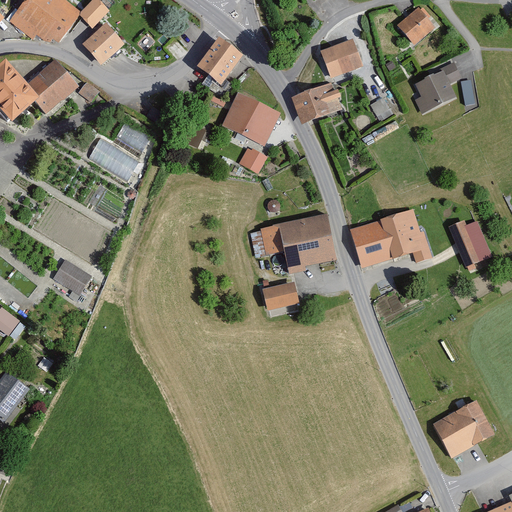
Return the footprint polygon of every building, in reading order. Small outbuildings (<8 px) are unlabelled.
[(85,13),(67,0),(25,0),(9,22),(33,40),(37,35),(50,45),(53,41),(60,46),(79,19),(85,13)] [(97,1),(85,13),(79,19),(92,31),(109,13),(97,1)] [(420,7),(397,25),(415,47),(438,29),(420,7)] [(106,25),(83,46),(102,67),(125,47),(106,25)] [(243,57),(219,39),(197,69),(221,86),(243,57)] [(354,40),(321,52),(331,79),(364,67),(354,40)] [(57,61),(24,86),(39,101),(47,115),(80,88),(57,61)] [(24,86),(3,63),(0,65),(0,115),(11,127),(39,101),(24,86)] [(445,70),(414,85),(420,99),(416,101),(423,115),(458,98),(445,70)] [(472,78),(462,79),(465,103),(475,102),(472,78)] [(335,82),(298,97),(309,124),(346,109),(335,82)] [(281,114),(238,93),(222,125),(265,146),(281,114)] [(384,98),(371,105),(381,122),(394,115),(384,98)] [(116,136),(141,149),(149,136),(124,123),(116,136)] [(189,143),(201,145),(204,129),(192,127),(189,143)] [(141,163),(101,139),(89,159),(129,182),(141,163)] [(265,158),(248,148),(239,164),(256,174),(265,158)] [(88,170),(70,160),(54,187),(72,197),(88,170)] [(415,210),(351,230),(363,268),(415,252),(418,264),(434,259),(425,232),(422,233),(415,210)] [(327,215),(258,230),(264,256),(282,252),(287,276),(338,265),(327,215)] [(465,221),(449,228),(466,269),(481,263),(465,221)] [(92,275),(65,259),(52,280),(80,296),(92,275)] [(295,283),(263,290),(268,313),(300,306),(295,283)] [(21,322),(2,308),(0,310),(0,330),(9,337),(21,322)] [(31,390),(6,371),(0,379),(0,431),(1,432),(31,390)] [(478,400),(434,422),(453,459),(497,437),(478,400)] [(511,499),(511,503),(489,511),(511,511),(511,492),(509,493),(511,499)]
